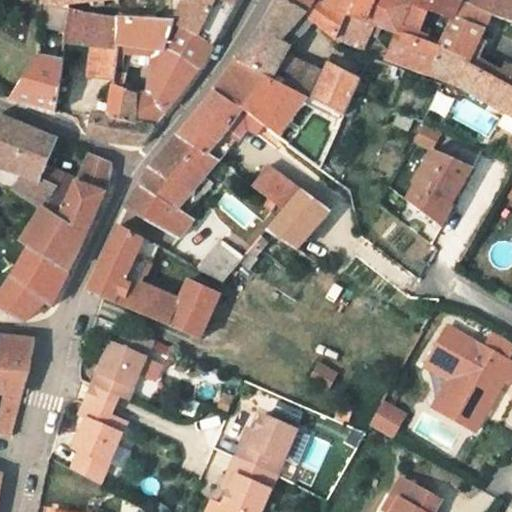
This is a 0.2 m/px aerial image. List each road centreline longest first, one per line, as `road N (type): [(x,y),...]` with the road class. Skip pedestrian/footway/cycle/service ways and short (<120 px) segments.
road 1 (unclassified): [(251,0),(131,168)]
road 2 (unclassified): [(60,330),(22,511)]
road 3 (unclassified): [(131,168),(96,232),(60,330)]
road 4 (unknown): [(45,402),(208,455)]
road 5 (unclassified): [(0,105),(131,168)]
